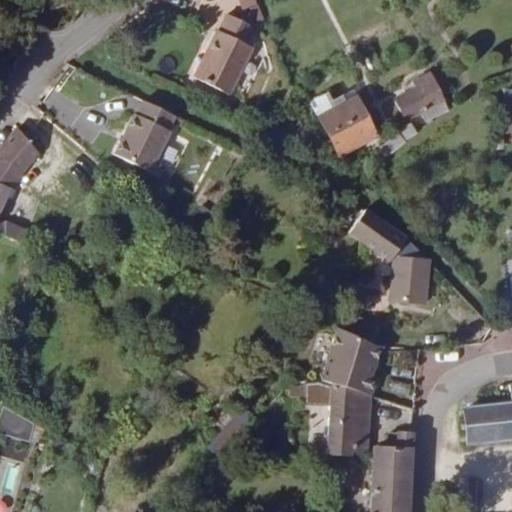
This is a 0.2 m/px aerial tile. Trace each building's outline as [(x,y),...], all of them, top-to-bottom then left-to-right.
[(254,29),(228,15),(219,32),(217,31),(195,78),(230,96),(253,49),(246,45),(254,29)] [(0,95),(31,40),(3,26),(0,32),(0,95)] [(415,89),(395,100),(406,120),(423,112),(429,124),(433,121),(432,118),(448,110),(429,75),(412,83),(415,89)] [(354,92),(333,103),(329,95),(311,104),(339,157),(377,137),(354,92)] [(115,156),(151,173),(170,133),(168,132),(175,117),(144,102),(137,117),(134,115),(115,156)] [(411,124),(399,133),(404,141),(417,133),(411,124)] [(29,143),(18,129),(7,143),(0,152),(0,155),(23,172),(39,154),(29,143)] [(406,142),(399,134),(379,151),(387,159),(406,142)] [(384,159),(379,153),(373,159),(378,165),(384,159)] [(23,172),(0,155),(0,184),(11,189),(23,172)] [(0,212),(11,189),(0,184),(0,234),(24,244),(29,233),(6,224),(2,226),(0,224),(0,212)] [(405,240),(365,211),(349,234),(389,262),(392,257),(393,258),(391,283),(403,284),(403,302),(424,304),(428,262),(405,240)] [(210,220),(198,213),(188,230),(200,238),(210,220)] [(95,284),(82,272),(70,286),(82,297),(95,284)] [(403,284),(391,283),(389,302),(403,302),(403,284)] [(377,328),(354,316),(348,328),(370,339),(377,328)] [(379,349),(337,329),(321,382),(369,396),(371,396),(376,378),(371,376),(379,349)] [(329,407),(326,456),(352,457),(352,454),(365,454),(369,396),(321,382),(318,381),(305,382),(305,406),(329,407)] [(511,385),(510,386),(511,406),(465,410),(468,443),(511,438),(511,385)] [(34,424),(3,407),(0,416),(0,434),(30,442),(34,424)] [(245,432),(234,444),(246,456),(257,444),(245,432)] [(408,477),(412,434),(401,433),(398,433),(397,434),(389,434),(388,451),(385,451),(385,449),(374,449),(371,511),(406,511),(408,492),(408,477)] [(272,478),(270,490),(292,493),(294,481),(272,478)]
